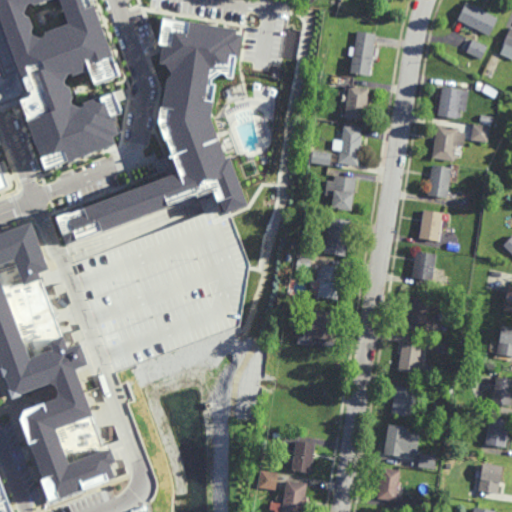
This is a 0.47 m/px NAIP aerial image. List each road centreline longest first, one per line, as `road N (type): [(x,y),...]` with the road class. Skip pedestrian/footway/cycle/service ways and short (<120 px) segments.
road 1 (residential): [(425,0),(340,511)]
road 2 (residential): [(100,511),(132,500),(143,481),(39,197)]
road 3 (residential): [(116,0),(143,88),(126,163),(0,212)]
